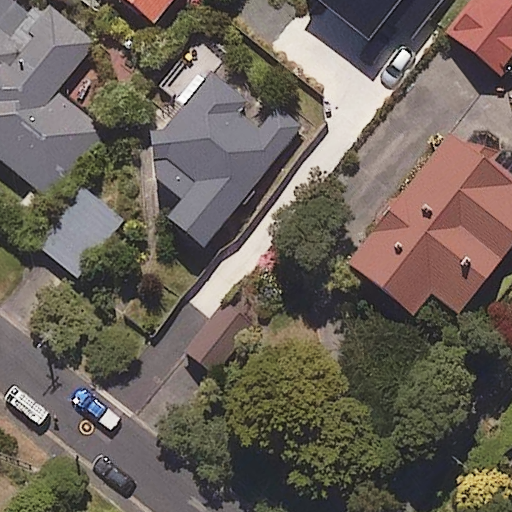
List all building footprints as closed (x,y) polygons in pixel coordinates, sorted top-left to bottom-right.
[(28,14),(8,0),(0,0),(0,161),(51,201),(105,131),(56,94),(94,44),(38,0),(28,14)] [(111,0),(150,30),(173,0),(111,0)] [(511,56),(511,0),(471,0),(444,36),(496,77),(511,56)] [(275,108),(260,127),(239,110),(249,99),(214,70),(135,166),(180,204),(165,222),(200,252),(301,130),(275,108)] [(511,247),(511,149),(468,114),(345,269),(410,321),(430,296),(456,317),(511,247)] [(123,221),(79,188),(34,246),(77,280),(123,221)]
